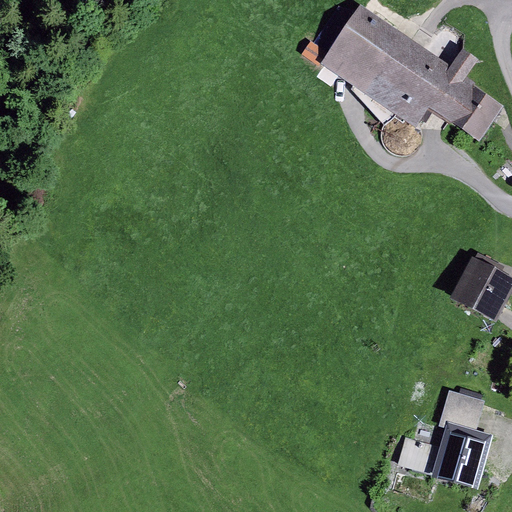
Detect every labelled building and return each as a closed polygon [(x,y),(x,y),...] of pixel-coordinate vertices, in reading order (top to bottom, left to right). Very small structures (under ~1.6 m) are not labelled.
[(425,109),(453,68),(360,7),(320,67),(412,128),(425,109)] [(453,68),(425,109),(480,144),(502,109),(464,86),(479,62),(463,52),(453,68)] [(507,268),(476,253),(452,302),(497,324),(511,292),(511,280),(503,276),(507,268)] [(447,424),(477,433),(486,403),(450,393),(442,423),(447,424)] [(477,433),(447,424),(440,448),(406,438),(397,468),(433,479),(432,481),(477,494),(494,438),(477,433)]
